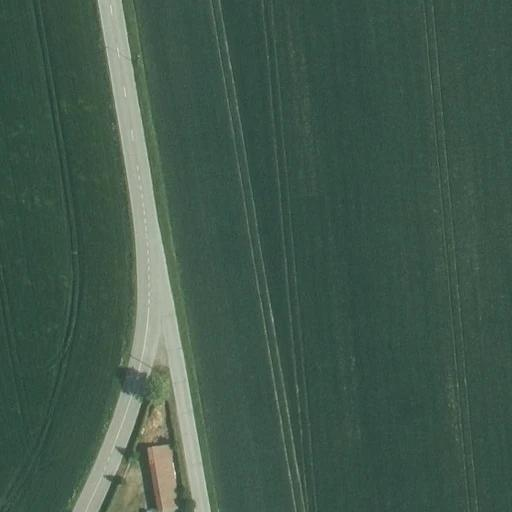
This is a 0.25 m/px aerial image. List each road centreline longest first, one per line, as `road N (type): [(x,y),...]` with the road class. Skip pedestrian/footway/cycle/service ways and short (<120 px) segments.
road 1 (tertiary): [(84,511),(113,444),(147,323),(146,256)]
road 2 (residential): [(146,256),(198,511)]
road 3 (tertiary): [(146,256),(108,0)]
